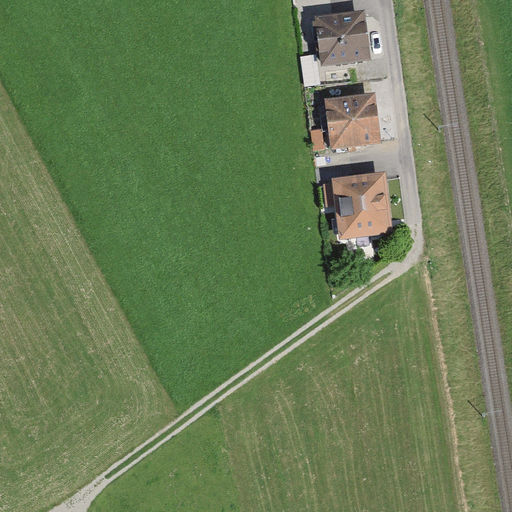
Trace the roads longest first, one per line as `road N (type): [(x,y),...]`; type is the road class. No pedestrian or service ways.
road 1 (track): [(8,511),(391,272),(416,253),(415,216)]
road 2 (track): [(416,253),(462,319),(490,511)]
road 3 (unclassified): [(385,0),(415,216)]
